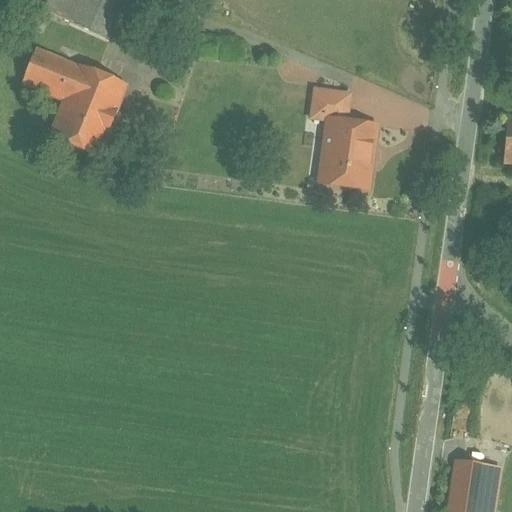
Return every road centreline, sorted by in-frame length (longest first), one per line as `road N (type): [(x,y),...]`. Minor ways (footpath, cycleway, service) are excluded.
road 1 (unclassified): [(438,306),(481,0)]
road 2 (residential): [(438,306),(412,511)]
